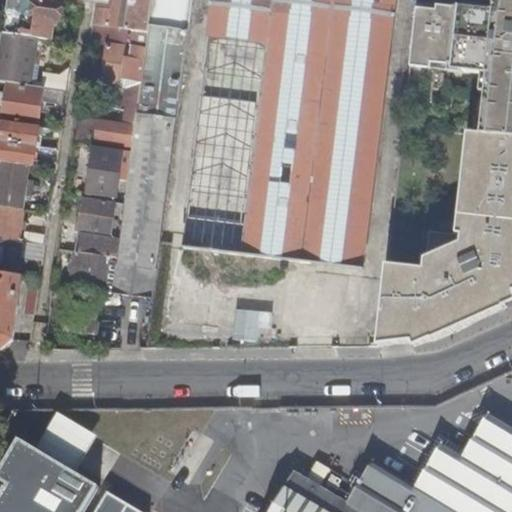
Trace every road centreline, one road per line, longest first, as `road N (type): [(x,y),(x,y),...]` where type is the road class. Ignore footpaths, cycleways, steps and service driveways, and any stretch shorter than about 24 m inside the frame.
road 1 (residential): [(511,347),(415,377),(0,382)]
road 2 (unclassified): [(223,511),(261,453),(437,424),(511,389)]
